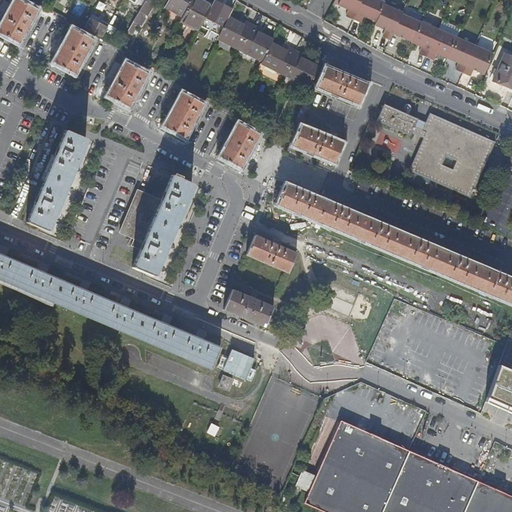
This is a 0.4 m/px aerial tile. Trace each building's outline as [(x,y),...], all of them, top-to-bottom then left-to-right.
[(22,0),(15,0),(0,27),(0,31),(19,42),(38,8),(22,0)] [(145,0),(140,9),(148,13),(155,0),(145,0)] [(168,0),(165,5),(183,15),(191,0),(168,0)] [(191,0),(183,15),(181,18),(200,28),(206,16),(212,5),(203,0),(191,0)] [(214,0),(212,5),(206,16),(224,25),(229,16),(233,8),(217,0),(214,0)] [(340,0),(339,3),(347,7),(348,6),(350,7),(347,16),(353,19),(361,0),(340,0)] [(385,2),(379,0),(361,0),(353,19),(360,22),(364,14),(367,15),(367,16),(377,20),(379,16),(385,2)] [(390,40),(393,33),(401,13),(402,12),(384,4),(379,16),(377,20),(375,24),(382,28),(384,27),(386,28),(383,36),(390,40)] [(393,33),(412,41),(416,30),(420,22),(420,21),(401,13),(393,33)] [(224,25),(219,36),(241,48),(253,25),(246,21),(244,24),(229,16),(224,25)] [(90,17),(85,26),(102,36),(108,26),(90,17)] [(134,20),(129,29),(134,31),(139,22),(134,20)] [(420,53),(428,56),(439,29),(420,22),(416,30),(412,42),(420,44),(422,43),(424,44),(420,53)] [(155,23),(151,30),(159,34),(163,27),(155,23)] [(253,25),(241,48),(263,60),(272,42),(273,40),(258,32),(260,29),(253,25)] [(73,27),(54,61),(75,72),(94,38),(73,27)] [(449,57),(458,37),(439,29),(428,56),(434,59),(438,51),(440,52),(440,53),(449,57)] [(457,69),(464,73),(476,45),(458,37),(449,57),(457,61),(458,60),(460,61),(457,69)] [(284,74),(296,51),(289,47),(287,50),(272,42),(263,60),(262,62),(284,74)] [(477,70),(485,73),(494,53),(476,45),(464,73),(471,76),(474,68),(477,68),(477,70)] [(308,88),(316,67),(301,58),(302,55),(296,51),(284,74),(308,88)] [(511,55),(506,53),(494,80),(511,87),(511,55)] [(148,72),(127,61),(109,95),(129,107),(148,72)] [(318,85),(360,103),(368,84),(326,66),(318,85)] [(183,92),(165,126),(185,137),(204,103),(183,92)] [(409,170),(470,197),(495,141),(431,112),(427,123),(384,103),(383,102),(378,115),(376,120),(409,134),(411,131),(423,137),(409,170)] [(239,122),(220,156),(241,167),(260,133),(239,122)] [(302,124),(293,144),(335,162),(344,142),(302,124)] [(66,130),(27,222),(47,231),(56,210),(77,161),(86,138),(66,130)] [(164,192),(141,248),(133,267),(153,275),(161,257),(182,208),(193,183),(180,177),(181,175),(173,172),(164,192)] [(511,234),(511,174),(506,172),(483,222),(511,234)] [(310,193),(311,189),(305,186),(304,190),(286,183),(278,203),(511,302),(511,279),(506,277),(508,273),(502,270),(500,274),(467,260),(469,256),(462,254),(461,257),(427,243),(429,239),(423,237),(422,241),(388,226),(390,223),(384,220),(382,224),(349,210),(351,206),(344,203),(343,207),(310,193)] [(141,248),(164,192),(155,188),(152,195),(138,189),(120,232),(136,238),(133,245),(141,248)] [(255,234),(247,254),(288,272),(297,252),(255,234)] [(0,277),(212,367),(220,347),(198,338),(164,323),(123,306),(82,289),(41,271),(0,253),(0,277)] [(232,288),(223,309),(265,326),(274,305),(251,296),(232,288)] [(511,372),(500,367),(485,402),(511,413),(509,416),(511,417),(511,372)] [(224,388),(228,390),(233,380),(224,376),(219,386),(224,388)] [(341,423),(339,422),(303,505),(319,511),(381,511),(408,453),(341,423)] [(423,511),(443,468),(410,454),(408,453),(381,511),(423,511)] [(475,483),(443,468),(423,511),(464,511),(477,484),(475,483)] [(511,511),(511,499),(477,484),(464,511),(511,511)]
